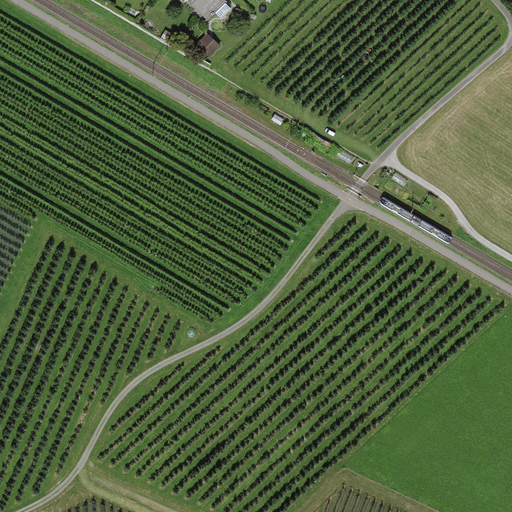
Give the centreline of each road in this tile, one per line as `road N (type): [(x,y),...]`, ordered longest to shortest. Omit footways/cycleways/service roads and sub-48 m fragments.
road 1 (track): [(348,198),(263,306),(210,345),(134,383),(104,422),(84,469),(24,511)]
road 2 (track): [(511,38),(383,157)]
road 3 (track): [(511,258),(477,237),(442,195),(383,157)]
